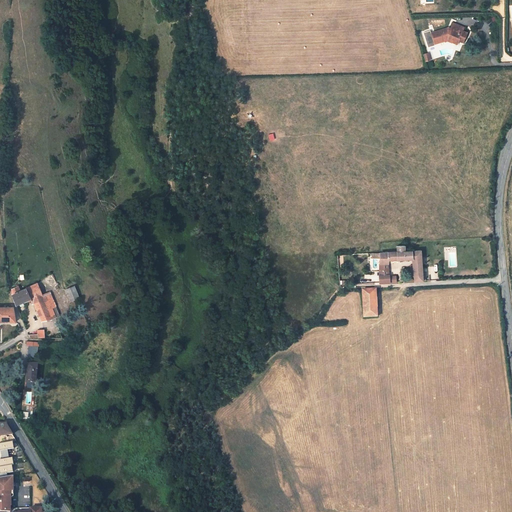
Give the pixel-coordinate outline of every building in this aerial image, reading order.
[(447,29),(447,28),(431,33),(435,44),(445,41),(444,40),(448,39),(452,41),(452,42),(457,44),(459,41),(463,43),(467,33),(463,31),(464,27),(453,23),(450,28),(450,30),(447,29)] [(397,252),(388,252),(388,260),(412,259),(414,281),(423,281),(423,278),(421,250),(405,251),(397,252)] [(388,252),(380,253),(380,257),(380,270),(381,270),(381,275),(379,275),(380,283),(389,282),(389,276),(388,260),(388,252)] [(31,300),(31,302),(34,301),(42,298),(44,302),(35,305),(42,321),(52,319),(55,317),(55,316),(52,308),(55,307),(49,292),(42,295),(37,283),(20,291),(18,286),(11,289),(12,295),(16,305),(23,302),(23,304),(31,300)] [(74,286),(65,290),(70,301),(73,300),(76,299),(79,298),(74,286)] [(379,318),(378,289),(362,289),(364,318),(379,318)] [(0,321),(16,322),(13,307),(0,307),(0,321)] [(38,334),(28,335),(29,337),(44,338),(44,330),(37,330),(38,334)] [(37,364),(28,364),(26,383),(35,383),(37,364)] [(0,435),(12,434),(6,423),(0,423),(0,435)] [(0,450),(2,459),(0,459),(0,473),(13,471),(11,464),(13,464),(12,457),(9,458),(7,449),(13,448),(12,441),(0,443),(0,450)] [(13,476),(0,478),(0,511),(6,511),(10,511),(10,508),(11,508),(10,490),(13,490),(13,476)]
